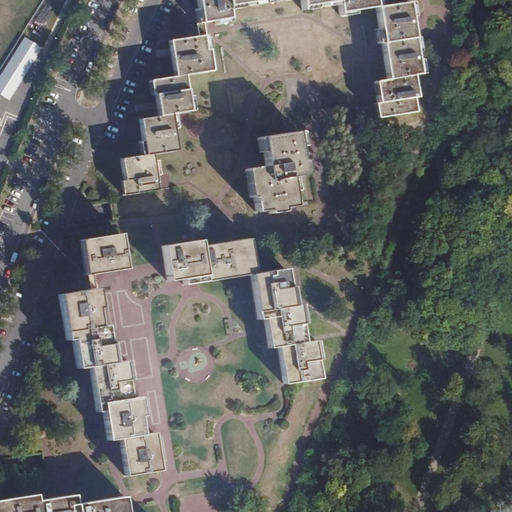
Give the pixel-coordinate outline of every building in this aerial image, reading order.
[(141,155),(121,159),(124,180),(121,180),(121,183),(123,194),(157,190),(155,175),(158,174),(156,160),(153,161),(152,154),(176,149),(172,128),(175,128),(173,113),(193,110),(191,96),(188,97),(185,75),(210,72),(212,70),(209,49),(206,49),(202,23),(215,21),(215,25),(229,23),(231,20),(229,10),(227,0),(197,0),(199,9),(196,9),(200,37),(170,41),(174,76),(151,80),(149,81),(151,94),(155,94),(159,116),(139,118),(142,140),(139,141),(141,155)] [(227,0),(229,10),(243,8),(243,4),(250,3),(250,6),(280,2),(279,0),(286,0),(300,0),(302,10),(318,7),(317,4),(324,3),(324,6),(338,4),(340,16),(355,14),(354,10),(375,7),(379,29),(375,30),(377,44),(381,43),(386,80),(373,82),(377,103),(374,104),(375,116),(377,118),(413,111),(410,97),(414,97),(410,76),(421,73),(419,60),(416,61),(414,52),(417,52),(415,38),(412,39),(409,16),(412,16),(409,2),(379,6),(377,0),(227,0)] [(41,48),(24,38),(0,74),(0,95),(8,101),(41,48)] [(265,152),(266,166),(248,169),(247,171),(251,198),(255,198),(257,212),(269,210),(271,213),(284,211),(284,208),(297,206),(292,177),(305,176),(307,173),(305,160),(301,160),(300,147),(303,147),(301,133),(259,139),(260,153),(265,152)] [(121,234),(79,240),(84,275),(89,275),(91,290),(98,289),(95,274),(127,269),(121,234)] [(199,240),(163,246),(167,281),(182,279),(183,285),(250,275),(257,320),(264,319),(268,348),(277,346),(283,384),(318,379),(315,359),(318,359),(316,340),(303,342),(301,325),(304,324),(301,305),(294,306),(291,286),(287,286),(285,268),(254,274),(248,239),(200,247),(199,240)] [(119,438),(124,475),(159,470),(154,433),(141,434),(139,416),(142,415),(140,396),(129,398),(127,381),(130,380),(127,360),(115,362),(112,343),(108,343),(106,325),(99,326),(97,309),(100,308),(98,289),(91,290),(58,294),(66,340),(72,339),(76,368),(90,366),(96,411),(103,412),(107,440),(119,438)] [(0,500),(0,511),(126,511),(124,496),(76,504),(74,495),(37,501),(36,495),(0,500)]
